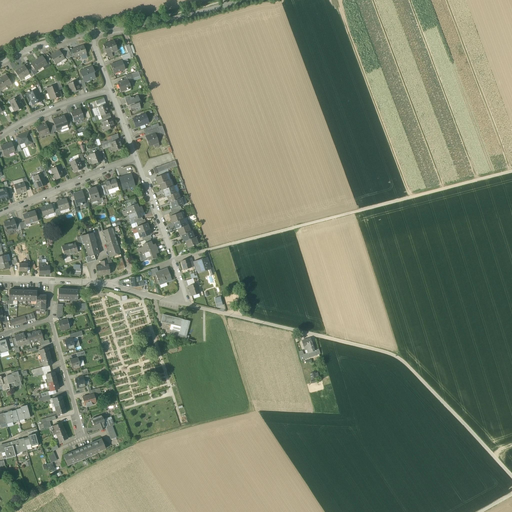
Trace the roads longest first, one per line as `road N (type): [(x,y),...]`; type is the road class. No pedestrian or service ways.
road 1 (track): [(174,259),(511,171)]
road 2 (track): [(511,476),(406,362),(321,336)]
road 3 (residential): [(135,156),(187,305)]
road 4 (residential): [(0,213),(135,156)]
road 5 (residential): [(187,305),(107,284),(52,281)]
road 6 (residential): [(321,336),(187,305)]
road 7 (secondary): [(116,30),(240,0)]
road 8 (residential): [(49,319),(83,438)]
road 9 (residential): [(0,135),(111,90)]
